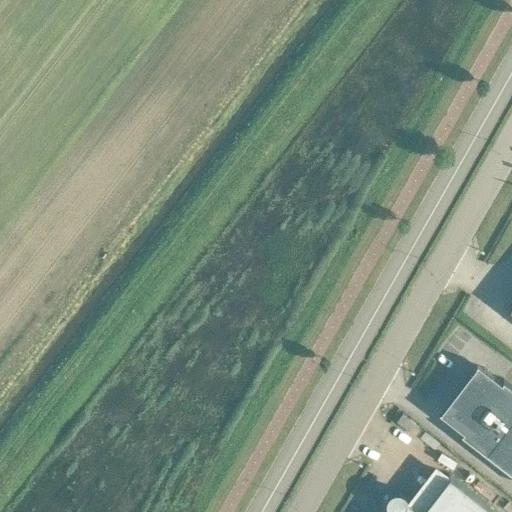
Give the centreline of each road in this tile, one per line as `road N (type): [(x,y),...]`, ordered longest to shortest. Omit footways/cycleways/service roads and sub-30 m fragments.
road 1 (tertiary): [(260,511),(511,73)]
road 2 (unclassified): [(511,140),(301,511)]
